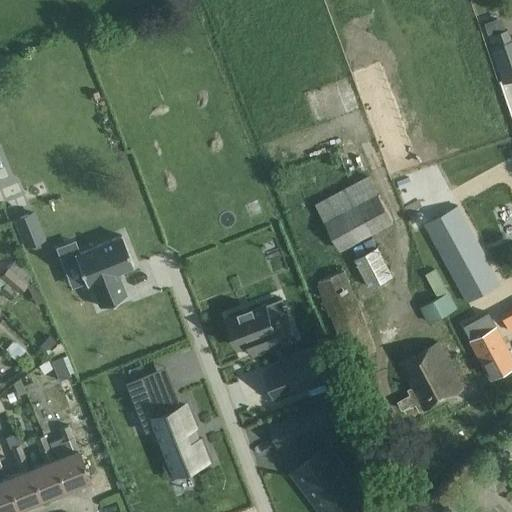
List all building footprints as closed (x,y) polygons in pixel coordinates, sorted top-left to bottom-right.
[(495,46),(492,47),(504,81),(511,78),(511,39),(508,29),(491,34),(495,46)] [(299,173),(324,164),(321,158),(297,167),(299,173)] [(393,222),(368,174),(315,203),(340,250),(393,222)] [(466,303),(502,283),(458,204),(423,223),(466,303)] [(34,213),(14,221),(24,247),(44,238),(34,213)] [(80,252),(74,255),(86,284),(90,282),(100,307),(126,296),(116,272),(133,265),(121,235),(80,252)] [(354,258),(369,287),(393,275),(378,246),(354,258)] [(0,278),(6,283),(0,289),(0,291),(9,300),(17,291),(19,293),(27,284),(26,283),(22,280),(8,267),(0,276),(0,278)] [(438,297),(420,307),(428,323),(457,307),(435,268),(425,274),(438,297)] [(345,269),(317,281),(348,361),(376,349),(345,269)] [(239,316),(228,320),(238,346),(250,342),(254,354),(295,338),(286,315),(271,320),(266,305),(254,310),(253,306),(238,312),(239,316)] [(506,333),(511,330),(511,307),(497,315),(506,333)] [(471,340),(491,378),(511,366),(511,357),(496,327),(471,340)] [(40,345),(46,351),(57,341),(56,340),(51,335),(50,334),(50,335),(40,345)] [(412,387),(408,389),(410,394),(398,401),(402,409),(410,405),(411,406),(416,404),(419,411),(463,387),(438,342),(399,364),(412,387)] [(323,349),(289,362),(300,390),(334,377),(323,349)] [(64,356),(51,361),(59,381),(71,376),(64,356)] [(273,400),(300,390),(289,362),(262,372),(273,400)] [(166,454),(174,473),(180,470),(180,471),(192,466),(194,466),(194,465),(196,465),(198,464),(207,461),(202,447),(198,439),(194,440),(190,430),(194,428),(192,422),(185,404),(181,406),(179,407),(178,405),(179,405),(173,392),(153,400),(143,375),(125,382),(125,383),(127,382),(137,408),(146,404),(156,428),(165,450),(164,450),(166,454)] [(40,391),(29,395),(36,415),(48,411),(40,391)] [(68,397),(73,412),(83,409),(78,394),(68,397)] [(322,406),(296,416),(304,434),(330,425),(322,406)] [(296,416),(270,426),(278,445),(304,434),(296,416)] [(53,459),(65,489),(90,479),(68,425),(58,429),(62,441),(59,442),(55,432),(44,436),(48,447),(53,459)] [(15,433),(5,437),(10,447),(15,461),(24,457),(19,443),(15,433)] [(48,447),(46,440),(44,436),(43,434),(34,437),(40,451),(48,447)] [(324,448),(293,472),(323,511),(348,511),(364,500),(324,448)] [(41,498),(65,489),(53,459),(29,468),(41,498)] [(41,498),(29,468),(5,478),(17,508),(41,498)] [(0,511),(5,511),(17,508),(5,478),(0,479),(0,511)] [(8,511),(48,511),(101,493),(96,480),(8,511)]
